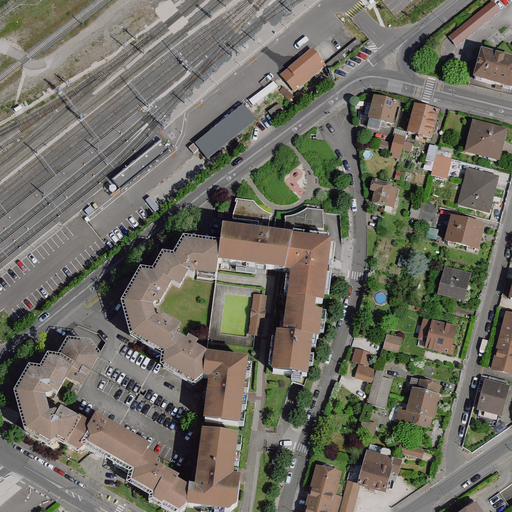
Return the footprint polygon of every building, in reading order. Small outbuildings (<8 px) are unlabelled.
[(494,0),(450,35),(455,41),(500,6),(494,0)] [(282,75),(295,90),(324,65),(310,50),(282,75)] [(474,79),(511,87),(511,85),(511,59),(480,53),(474,79)] [(384,103),(375,101),(368,129),(380,132),(381,124),(392,127),(397,106),(386,104),(387,101),(384,100),(384,103)] [(259,119),(246,103),(197,143),(210,159),(259,119)] [(273,117),(277,121),(288,113),(281,104),(270,113),(273,117)] [(414,108),(408,133),(431,139),(437,114),(414,108)] [(498,144),(501,132),(476,125),(469,151),(499,159),(502,145),(498,144)] [(393,138),(397,139),(395,147),(393,153),(396,154),(396,157),(399,158),(400,155),(402,156),(408,133),(395,130),(393,138)] [(160,143),(112,182),(118,189),(166,150),(160,143)] [(395,147),(382,144),(381,149),(393,153),(395,147)] [(434,163),(438,149),(430,147),(426,161),(434,163)] [(434,163),(426,161),(424,169),(432,171),(434,163)] [(488,211),(496,180),(469,172),(466,187),(470,188),(465,205),(488,211)] [(374,205),(393,209),(396,199),(395,199),(397,191),(391,189),(391,187),(375,183),(372,192),(377,193),(374,205)] [(271,234),(267,233),(268,227),(270,215),(270,214),(269,213),(264,211),(260,208),(256,205),(253,202),(253,201),(252,201),(239,199),(237,199),(233,212),(233,217),(258,220),(257,232),(222,227),(220,246),(218,261),(226,262),(275,269),(292,271),(284,333),(278,332),(277,337),(272,371),(306,375),(311,337),(317,338),(321,312),(314,311),(315,301),(322,302),(326,270),(330,242),(325,241),(283,236),(271,234)] [(419,220),(434,224),(437,210),(438,208),(423,204),(419,220)] [(89,215),(95,211),(91,206),(85,211),(89,215)] [(323,219),(322,210),(321,210),(307,208),(307,209),(302,212),(297,214),(292,216),(287,217),(285,217),(284,228),(294,229),(294,224),(324,228),(323,219)] [(477,251),(484,228),(454,220),(447,242),(477,251)] [(203,375),(206,354),(194,347),(196,344),(189,340),(187,343),(175,336),(180,328),(165,318),(156,320),(152,305),(160,302),(173,282),(181,287),(189,274),(193,277),(196,273),(216,277),(218,261),(220,246),(187,241),(185,247),(184,255),(179,254),(177,259),(168,258),(158,275),(144,274),(129,299),(132,312),(137,337),(165,353),(163,364),(196,383),(203,377),(203,375)] [(446,270),(440,294),(464,301),(471,276),(446,270)] [(252,332),(260,333),(265,296),(257,294),(252,332)] [(511,316),(508,315),(494,370),(511,374),(511,316)] [(456,329),(433,323),(427,347),(453,354),(455,347),(452,346),(456,329)] [(395,348),(398,339),(388,335),(385,346),(395,348)] [(90,343),(71,341),(64,354),(61,360),(51,357),(41,371),(33,370),(22,388),(30,427),(52,442),(60,437),(66,440),(79,420),(60,410),(47,412),(45,396),(57,395),(66,378),(72,381),(75,377),(84,382),(97,357),(90,343)] [(206,354),(203,375),(211,376),(209,389),(206,419),(239,423),(247,359),(243,358),(206,354)] [(373,380),(376,370),(361,366),(358,375),(373,380)] [(494,413),(500,414),(509,383),(488,378),(478,416),(493,420),(494,413)] [(382,383),(375,382),(370,400),(377,402),(376,406),(384,409),(392,382),(383,379),(382,383)] [(419,393),(422,383),(412,380),(410,389),(409,391),(419,393)] [(422,383),(419,393),(409,391),(410,389),(406,388),(397,422),(410,425),(411,424),(425,428),(426,427),(430,428),(440,389),(436,388),(437,387),(422,383)] [(80,419),(79,420),(66,440),(83,449),(89,444),(96,448),(111,456),(121,462),(136,471),(134,481),(136,482),(156,494),(156,499),(164,504),(165,502),(181,511),(187,506),(187,503),(189,489),(176,481),(178,478),(155,464),(157,459),(146,453),(128,442),(125,445),(119,442),(113,438),(115,430),(96,419),(93,426),(80,419)] [(364,421),(361,433),(373,436),(376,424),(364,421)] [(190,486),(189,489),(187,503),(231,508),(238,503),(240,492),(234,492),(236,477),(233,477),(238,433),(205,429),(197,487),(190,486)] [(423,450),(401,444),(399,452),(421,458),(423,450)] [(371,448),(361,487),(386,493),(391,473),(398,475),(401,462),(389,459),(391,453),(389,451),(383,451),(384,449),(383,447),(374,445),(371,448)] [(320,470),(309,511),(340,511),(344,500),(344,499),(334,497),(340,475),(320,470)] [(344,500),(351,501),(354,489),(347,487),(344,499),(344,500)]
